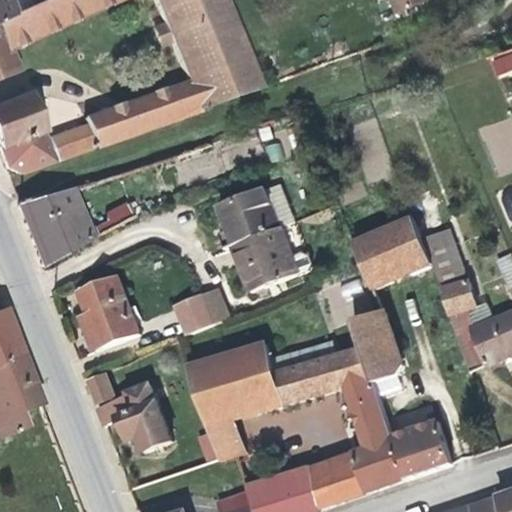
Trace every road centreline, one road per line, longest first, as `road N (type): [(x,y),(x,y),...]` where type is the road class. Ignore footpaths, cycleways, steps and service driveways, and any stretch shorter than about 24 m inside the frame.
road 1 (tertiary): [(0,230),(112,511)]
road 2 (residential): [(395,511),(511,470)]
